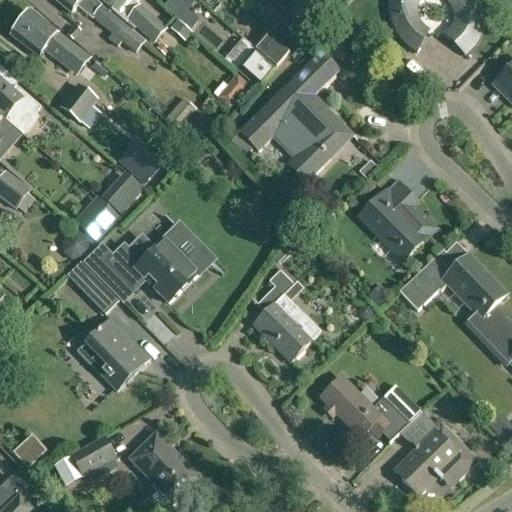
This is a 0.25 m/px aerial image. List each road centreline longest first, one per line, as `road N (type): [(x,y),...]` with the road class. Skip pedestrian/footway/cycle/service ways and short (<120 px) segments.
road 1 (residential): [(298,450),(242,452),(209,425),(193,392),(197,373),(218,360),(260,410)]
road 2 (residential): [(511,222),(433,152),(427,126),(444,109),(464,113),(504,168)]
